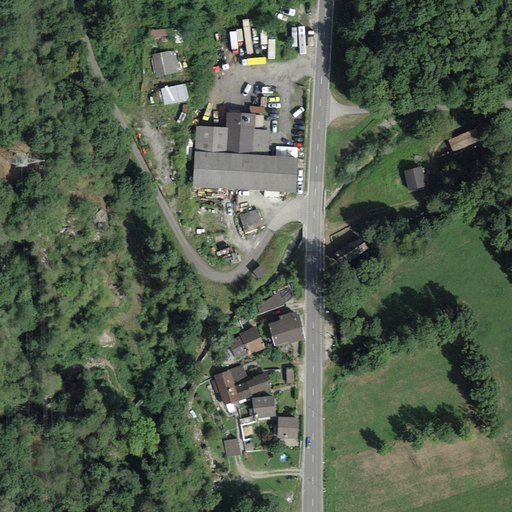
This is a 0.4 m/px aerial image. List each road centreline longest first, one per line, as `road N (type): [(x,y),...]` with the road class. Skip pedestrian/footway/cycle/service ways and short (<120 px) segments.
road 1 (unclassified): [(313,212),(280,219),(234,276),(202,270),(136,150),(76,0)]
road 2 (secondary): [(313,511),(313,212)]
road 3 (unclassified): [(320,111),(511,104)]
